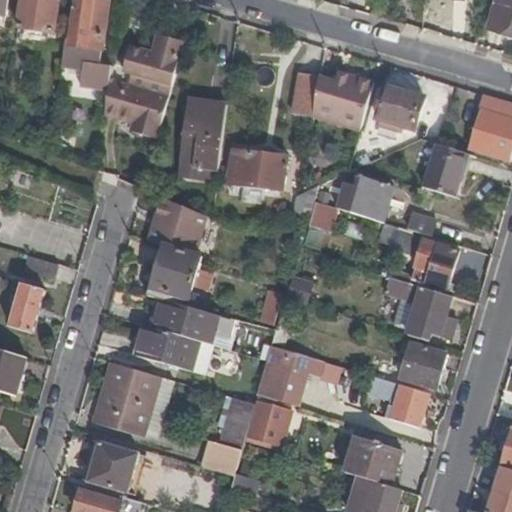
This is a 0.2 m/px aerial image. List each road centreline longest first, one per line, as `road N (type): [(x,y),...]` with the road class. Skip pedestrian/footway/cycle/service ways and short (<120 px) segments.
road 1 (residential): [(24,511),(114,192)]
road 2 (residential): [(225,0),(511,79)]
road 3 (residential): [(442,511),(511,274)]
